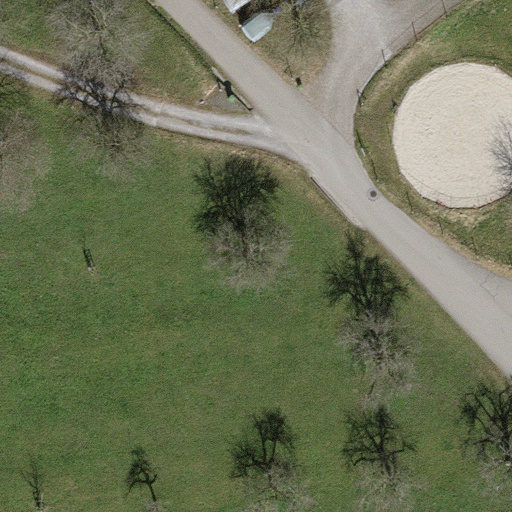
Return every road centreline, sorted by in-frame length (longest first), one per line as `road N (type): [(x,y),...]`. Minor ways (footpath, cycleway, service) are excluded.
road 1 (residential): [(0,56),(199,126),(313,144)]
road 2 (unclassified): [(313,144),(511,350)]
road 3 (unclassified): [(168,0),(313,144)]
